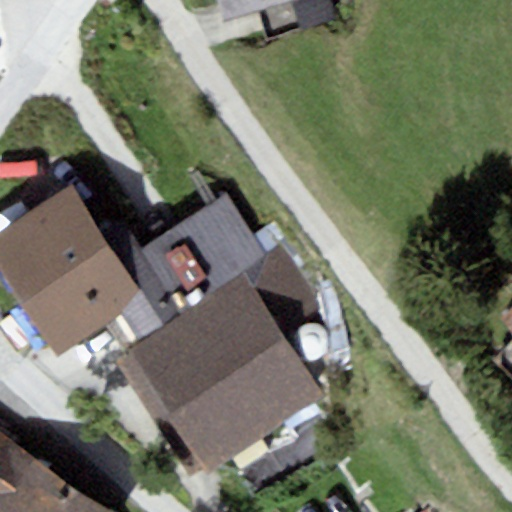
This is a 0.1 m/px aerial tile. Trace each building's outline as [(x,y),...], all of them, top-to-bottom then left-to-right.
[(219,0),(225,19),(257,9),(266,39),(345,14),(340,0),(219,0)] [(69,185),(0,230),(0,272),(58,360),(121,318),(164,289),(139,249),(121,221),(101,234),(69,185)] [(227,195),(139,249),(164,289),(181,317),(269,264),(227,195)] [(139,345),(127,352),(204,473),(323,397),(286,339),(317,319),(291,248),(269,264),(181,317),(139,345)] [(164,289),(121,318),(139,345),(181,317),(164,289)] [(328,352),(330,343),(327,334),(321,328),(312,326),(303,329),(298,335),(296,344),(298,352),(304,358),(313,360),(321,358),(328,352)] [(105,511),(0,434),(0,511),(105,511)]
